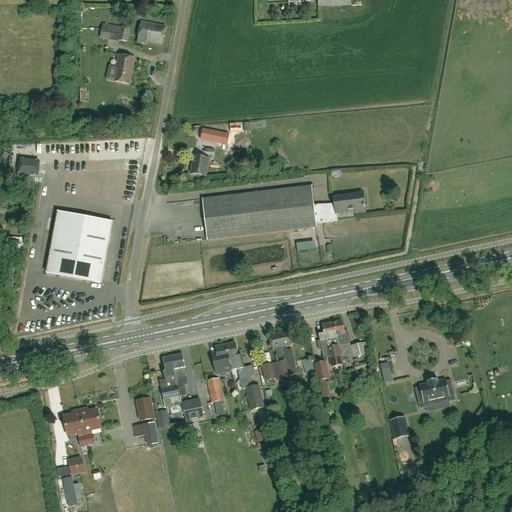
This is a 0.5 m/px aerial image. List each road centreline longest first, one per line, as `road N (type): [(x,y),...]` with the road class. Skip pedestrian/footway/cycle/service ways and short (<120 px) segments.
road 1 (primary): [(0,366),(511,259)]
road 2 (unknown): [(130,296),(42,277),(47,210),(71,202),(144,222)]
road 3 (track): [(361,509),(511,433)]
